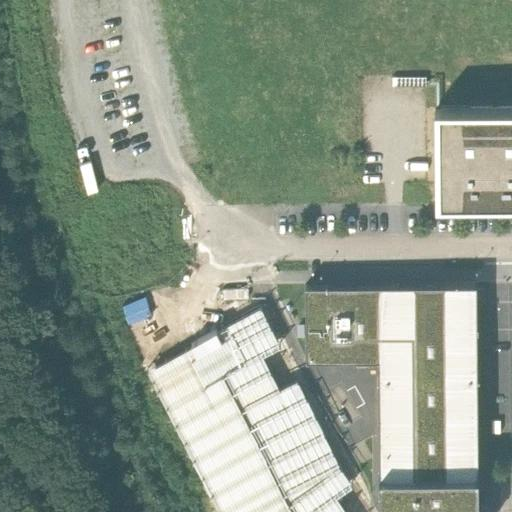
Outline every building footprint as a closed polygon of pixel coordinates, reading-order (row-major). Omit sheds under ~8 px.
[(511,203),(511,107),(434,108),(435,204),(511,203)] [(80,154),(87,184),(97,182),(91,151),(80,154)] [(377,360),(378,477),(478,477),(476,284),(426,284),(342,285),(305,285),(305,360),(377,360)] [(228,295),(251,294),(250,286),(228,287),(228,295)] [(352,483),(338,464),(297,379),(279,388),(262,354),(280,344),(260,306),(191,340),(176,348),(146,362),(220,511),(347,511),(335,494),(352,483)] [(334,432),(364,420),(348,382),(319,394),(334,432)] [(478,477),(378,477),(379,505),(383,511),(484,511),(485,507),(484,502),(478,502),(478,477)]
